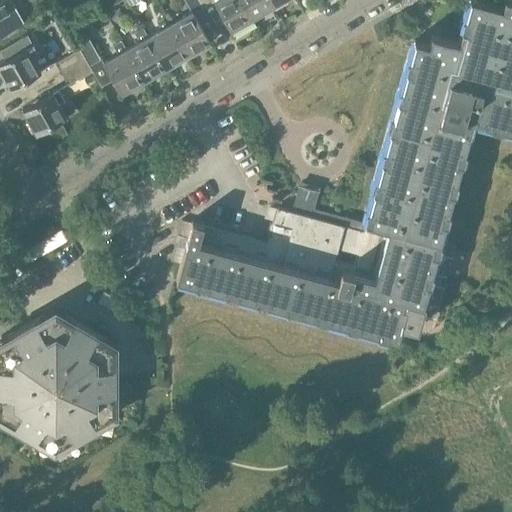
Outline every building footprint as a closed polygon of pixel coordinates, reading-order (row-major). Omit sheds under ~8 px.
[(0,0),(0,35),(23,22),(10,0),(0,0)] [(119,0),(99,0),(98,1),(103,10),(119,0)] [(191,219),(191,221),(175,279),(177,279),(195,283),(194,284),(196,285),(197,278),(207,281),(206,287),(207,287),(225,291),(225,292),(226,292),(228,286),(237,289),(236,295),(237,295),(255,299),(255,300),(256,301),(258,294),(267,297),(266,303),(267,304),(267,303),(285,308),(285,309),(286,309),(288,303),(297,305),(296,312),(297,312),(297,311),(315,316),(315,317),(316,317),(318,311),(328,314),(326,319),(327,320),(328,319),(345,324),(345,325),(346,325),(348,319),(358,321),(356,328),(358,328),(375,332),(375,333),(377,334),(378,327),(388,330),(386,336),(388,336),(388,335),(397,338),(401,323),(417,328),(417,326),(416,325),(418,315),(420,315),(420,314),(419,313),(422,303),(423,303),(424,302),(422,301),(427,284),(429,284),(429,283),(427,282),(430,273),(432,273),(432,272),(430,271),(435,254),(437,254),(437,253),(436,252),(438,243),(440,243),(440,241),(439,240),(444,223),(445,223),(446,222),(439,220),(442,211),(448,212),(448,211),(447,211),(453,192),(454,193),(454,191),(447,190),(450,181),(456,182),(457,181),(456,181),(461,162),(462,163),(462,162),(456,160),(458,150),(465,152),(465,151),(464,150),(469,133),(470,133),(470,132),(464,130),(467,120),(472,122),(473,120),(491,125),(491,126),(492,126),(494,120),(503,123),(502,129),(503,130),(503,129),(511,131),(511,0),(503,0),(502,6),(478,0),(470,0),(466,17),(464,16),(464,18),(470,20),(467,29),(461,28),(461,29),(458,41),(430,34),(428,43),(414,39),(413,40),(415,41),(410,59),(409,59),(408,60),(414,61),(412,71),(406,69),(405,71),(406,71),(401,89),(400,88),(400,90),(406,91),(404,101),(397,100),(397,101),(398,101),(393,119),(392,119),(392,120),(398,122),(395,132),(389,130),(389,131),(390,132),(385,149),(384,149),(384,151),(390,152),(387,162),(381,160),(381,161),(382,162),(377,180),(376,179),(375,181),(382,183),(379,192),(373,190),(372,191),(373,191),(368,210),(367,210),(367,211),(373,213),(371,222),(365,220),(364,222),(345,217),(343,225),(276,207),(266,242),(202,225),(203,223),(191,219)] [(199,2),(198,0),(183,0),(189,8),(199,2)] [(242,0),(214,0),(213,1),(230,31),(252,18),(242,0)] [(273,6),(269,0),(242,0),(252,18),(273,6)] [(191,11),(168,24),(186,55),(209,42),(191,11)] [(160,29),(147,36),(146,37),(165,68),(185,56),(187,59),(188,59),(186,55),(168,24),(167,25),(162,17),(156,21),(160,29)] [(139,41),(126,48),(125,49),(142,80),(164,68),(166,71),(167,71),(165,68),(146,37),(147,36),(142,27),(133,32),(139,41)] [(85,60),(92,71),(100,86),(112,79),(122,96),(123,95),(121,92),(141,81),(143,84),(144,84),(142,80),(125,49),(126,48),(120,39),(111,44),(117,53),(102,62),(101,58),(99,59),(84,33),(74,39),(79,49),(85,60)] [(39,56),(32,45),(0,62),(0,70),(10,88),(10,89),(41,72),(40,71),(39,71),(33,59),(39,56)] [(55,62),(61,74),(85,60),(79,49),(55,62)] [(92,71),(85,60),(61,74),(68,85),(92,71)] [(64,100),(58,89),(39,99),(38,98),(31,102),(31,104),(22,109),(35,134),(66,116),(59,103),(64,100)] [(25,263),(67,240),(61,229),(19,252),(25,263)] [(128,319),(135,308),(103,290),(97,301),(128,319)] [(54,307),(23,324),(0,337),(0,418),(54,450),(114,418),(115,381),(115,377),(116,342),(54,307)]
